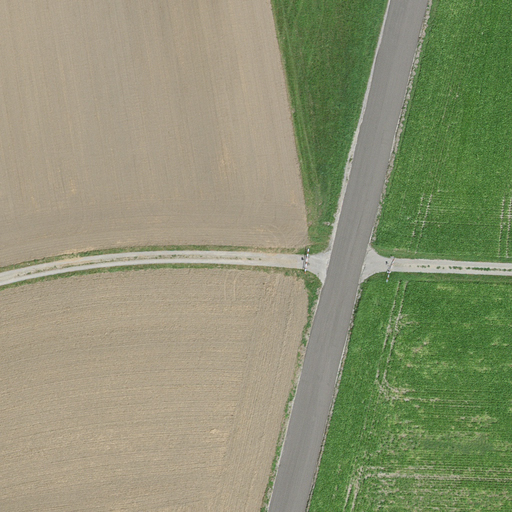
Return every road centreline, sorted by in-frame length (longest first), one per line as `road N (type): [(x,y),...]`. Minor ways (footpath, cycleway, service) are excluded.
road 1 (tertiary): [(283,511),(405,0)]
road 2 (track): [(0,274),(120,257),(511,269)]
